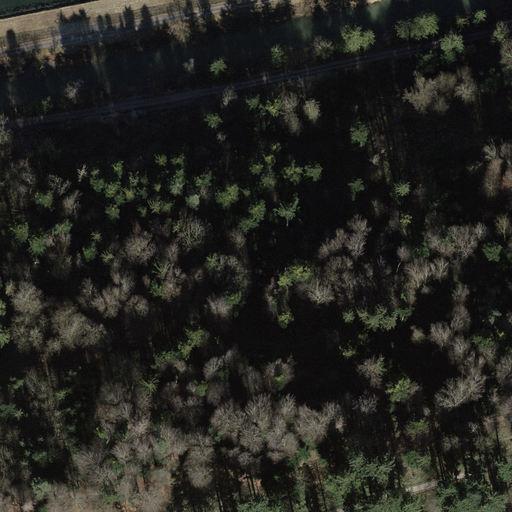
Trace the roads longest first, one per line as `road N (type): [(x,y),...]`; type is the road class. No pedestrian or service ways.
road 1 (track): [(511,29),(0,126)]
road 2 (track): [(0,368),(183,331),(271,347),(434,331)]
road 3 (track): [(265,0),(0,54)]
road 4 (track): [(470,475),(338,511)]
